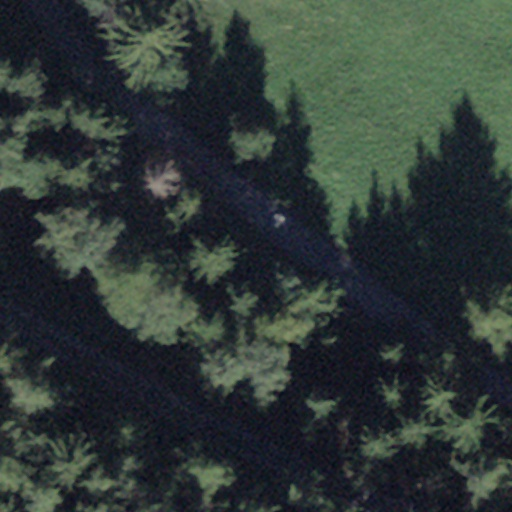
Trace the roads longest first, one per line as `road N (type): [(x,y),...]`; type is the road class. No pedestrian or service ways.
road 1 (track): [(44,0),(279,239),(468,383)]
road 2 (track): [(0,326),(89,385),(390,511)]
